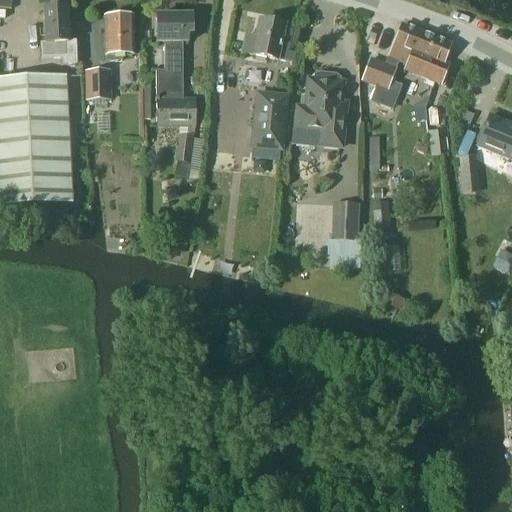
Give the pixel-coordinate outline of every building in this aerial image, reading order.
[(42,45),(38,46),(39,62),(60,61),(60,67),(74,66),(73,44),(67,44),(65,8),(41,10),(42,45)] [(131,18),(103,19),(104,57),(104,62),(121,62),(121,57),(132,57),(131,18)] [(154,128),(192,128),(192,103),(180,102),(181,45),(186,45),(186,36),(191,36),(191,18),(156,18),(155,44),(164,44),(163,73),(155,72),(154,128)] [(263,20),(260,23),(258,22),(254,40),(244,38),(241,55),(292,66),(294,56),(287,54),(292,33),(291,33),(290,34),(283,33),(284,28),(272,25),(271,21),(263,20)] [(449,66),(443,63),(449,46),(401,26),(388,59),(406,66),(403,73),(440,88),(449,66)] [(386,92),(395,71),(370,60),(361,81),(386,92)] [(110,102),(109,74),(84,74),(85,102),(110,102)] [(340,106),(342,85),(338,84),(337,80),(334,78),(322,76),(318,78),(317,82),(314,81),(312,93),(309,95),(307,95),(306,95),(304,110),(296,109),(293,144),(340,150),(344,114),(341,114),(342,106),(340,106)] [(64,77),(0,80),(0,208),(71,205),(64,77)] [(252,149),(279,152),(285,99),(257,96),(252,149)] [(511,162),(511,127),(489,118),(476,148),(511,162)] [(437,158),(434,132),(427,133),(429,159),(437,158)] [(193,139),(177,137),(173,163),(177,164),(189,165),(192,143),(193,139)] [(189,165),(187,182),(198,183),(203,144),(192,143),(189,165)] [(463,196),(477,194),(473,159),(459,161),(463,196)] [(175,180),(187,182),(189,165),(177,164),(175,180)] [(371,206),(374,242),(391,241),(388,204),(371,206)] [(356,245),(357,207),(332,206),(330,244),(356,245)] [(511,259),(502,253),(493,270),(507,277),(508,276),(511,267),(511,259)]
